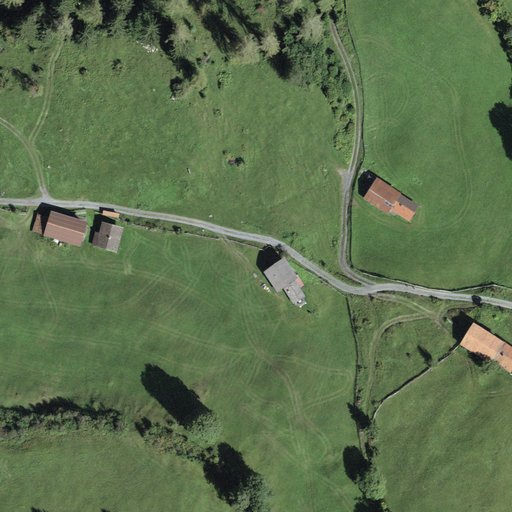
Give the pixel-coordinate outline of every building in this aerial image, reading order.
[(417,208),(376,181),(363,201),(388,218),(393,211),(409,221),(417,208)] [(87,228),(49,215),(41,238),(79,251),(87,228)] [(126,232),(102,224),(94,247),(119,255),(126,232)] [(282,263),(263,275),(275,295),(283,290),(292,305),(304,297),(282,263)] [(511,376),(511,352),(471,328),(460,345),(511,376)]
